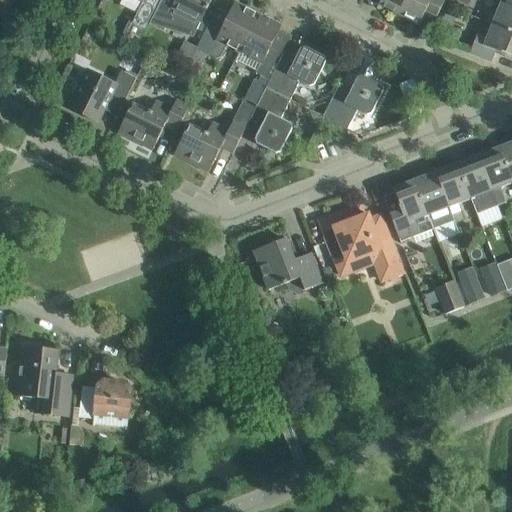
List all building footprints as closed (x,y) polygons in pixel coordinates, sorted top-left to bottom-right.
[(0,0),(0,12),(6,15),(13,0),(0,0)] [(118,0),(121,1),(121,0),(136,0),(143,3),(138,14),(133,24),(145,30),(159,0),(118,0)] [(212,0),(162,0),(151,23),(163,30),(166,24),(194,38),(212,0)] [(380,0),(378,5),(398,15),(405,0),(380,0)] [(405,0),(398,15),(418,25),(425,12),(435,17),(444,0),(405,0)] [(467,0),(452,0),(450,6),(467,13),(471,1),(467,0)] [(511,8),(511,0),(508,0),(506,5),(501,3),(501,4),(511,8)] [(199,45),(196,51),(207,56),(215,60),(220,58),(227,46),(239,52),(257,16),(235,4),(228,18),(222,29),(210,23),(209,24),(205,33),(199,45)] [(511,8),(501,4),(495,17),(480,10),(477,19),(492,25),(511,33),(511,8)] [(239,52),(234,61),(257,72),(256,74),(266,79),(277,57),(267,52),(279,29),(280,27),(257,16),(239,52)] [(511,58),(511,33),(492,25),(487,39),(477,35),(469,54),(491,63),(495,52),(511,58)] [(277,66),(266,89),(290,101),(299,82),(309,87),(313,86),(326,62),(324,57),(305,48),(300,49),(289,72),(277,66)] [(71,95),(74,96),(68,109),(97,123),(109,100),(121,106),(118,113),(119,113),(135,79),(120,72),(114,84),(87,71),(80,84),(77,83),(71,95)] [(323,117),(322,118),(347,130),(356,111),(366,116),(371,114),(383,91),(381,86),(362,76),(358,78),(346,100),(334,94),(323,117)] [(266,89),(255,109),(254,111),(266,117),(255,140),(256,144),(275,154),(280,153),(292,129),(290,124),(281,119),(290,101),(266,89)] [(176,133),(189,108),(176,101),(172,110),(155,102),(150,112),(149,111),(148,113),(132,105),(117,133),(152,151),(165,127),(176,133)] [(233,154),(245,129),(232,123),(228,132),(212,124),(206,134),(205,133),(204,134),(188,126),(174,155),(209,172),(221,148),(233,154)] [(511,142),(499,148),(511,182),(511,142)] [(511,183),(511,182),(499,148),(478,156),(497,207),(506,203),(500,188),(511,183)] [(497,207),(478,156),(457,164),(470,199),(476,215),(497,207)] [(470,199),(457,164),(435,172),(455,223),(463,220),(457,204),(470,199)] [(435,172),(414,181),(433,229),(446,224),(446,226),(455,223),(435,172)] [(401,242),(433,229),(414,181),(392,189),(401,212),(390,216),(401,242)] [(349,210),(319,222),(340,277),(353,272),(352,268),(355,261),(354,259),(371,253),(382,282),(402,274),(385,228),(384,229),(385,231),(376,235),(368,215),(364,216),(361,210),(350,214),(349,210)] [(253,252),(256,258),(268,291),(286,284),(288,290),(296,294),(304,291),(322,284),(310,254),(298,259),(295,252),(291,253),(285,239),(253,252)] [(511,263),(498,269),(506,291),(511,289),(511,263)] [(497,273),(484,278),(491,296),(493,296),(504,291),(497,273)] [(478,282),(463,288),(470,305),(474,303),(484,299),(485,299),(478,282)] [(445,317),(463,310),(453,284),(435,291),(445,317)] [(69,417),(73,377),(56,375),(58,352),(23,348),(21,366),(18,366),(15,396),(36,398),(34,413),(69,417)] [(80,409),(79,418),(94,420),(93,425),(126,429),(128,418),(131,391),(125,384),(104,382),(97,387),(97,389),(82,387),(80,409)] [(78,427),(71,427),(69,446),(83,447),(84,435),(78,427)] [(87,496),(86,488),(85,481),(75,482),(76,490),(77,497),(87,496)]
